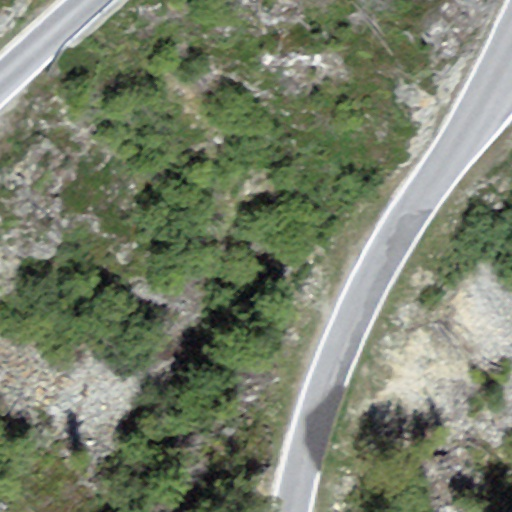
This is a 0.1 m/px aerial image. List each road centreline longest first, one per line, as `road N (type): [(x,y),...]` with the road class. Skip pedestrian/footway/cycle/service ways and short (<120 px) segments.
road 1 (unclassified): [(511,77),(423,203),(311,451),(300,511)]
road 2 (unclassified): [(0,91),(113,0)]
